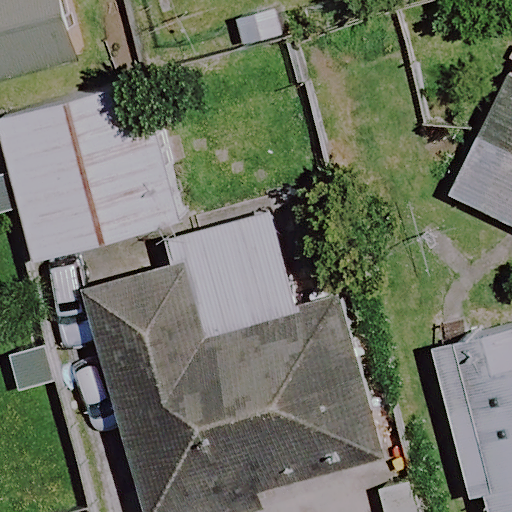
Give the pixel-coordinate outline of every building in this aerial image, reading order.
[(0,0),(0,82),(84,61),(68,0),(0,0)] [(402,36),(332,63),(362,140),(432,113),(402,36)] [(180,222),(142,80),(0,117),(0,122),(37,261),(180,222)] [(511,116),(470,209),(511,227),(511,116)] [(301,314),(271,213),(168,244),(174,263),(87,289),(152,511),(222,511),(385,464),(337,303),(301,314)] [(511,511),(511,330),(436,346),(460,462),(470,511),(511,511)]
